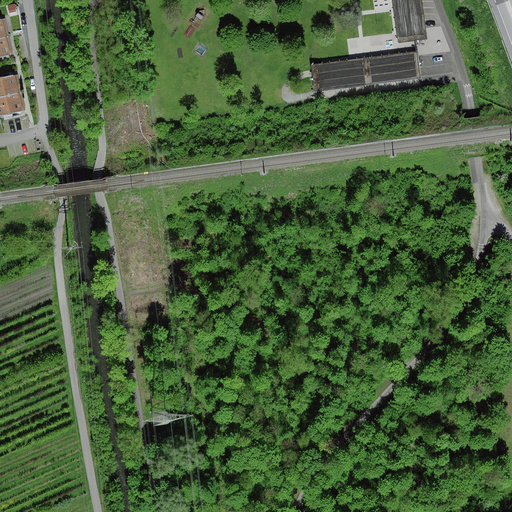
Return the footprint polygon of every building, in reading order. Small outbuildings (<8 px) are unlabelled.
[(372,0),(375,10),(392,7),(391,0),(372,0)] [(421,0),(392,0),(398,42),(426,38),(421,0)] [(15,4),(8,5),(10,13),(16,12),(15,4)] [(0,37),(9,36),(7,24),(3,25),(2,19),(0,19),(0,37)] [(9,36),(0,37),(0,56),(9,54),(8,48),(11,47),(9,36)] [(418,47),(316,61),(321,93),(423,79),(418,47)] [(0,97),(21,93),(19,81),(15,82),(14,76),(0,79),(0,97)] [(21,93),(0,97),(0,115),(21,111),(20,105),(23,104),(21,93)]
